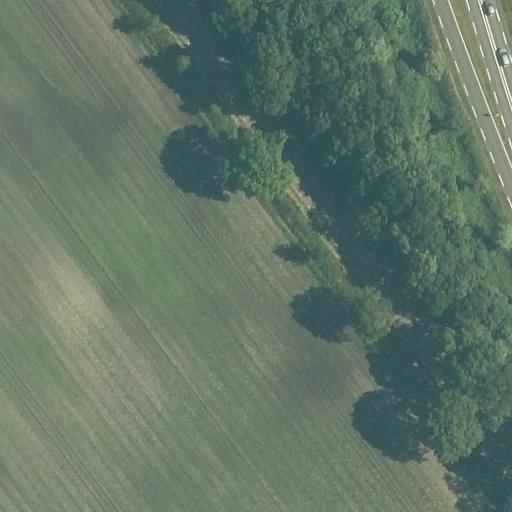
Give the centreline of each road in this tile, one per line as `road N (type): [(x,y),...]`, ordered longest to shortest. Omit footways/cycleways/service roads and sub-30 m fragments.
road 1 (unclassified): [(511,467),(164,0)]
road 2 (primary): [(438,0),(511,187)]
